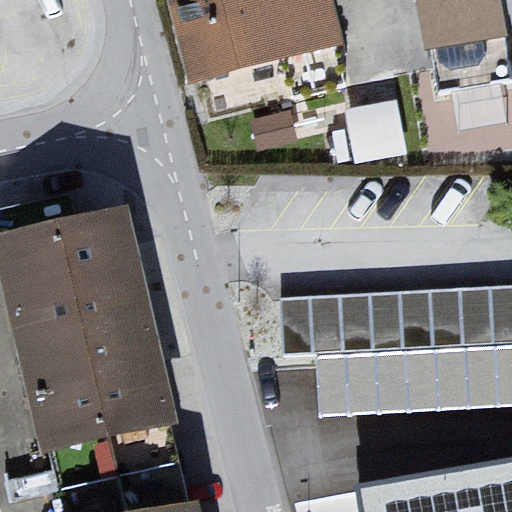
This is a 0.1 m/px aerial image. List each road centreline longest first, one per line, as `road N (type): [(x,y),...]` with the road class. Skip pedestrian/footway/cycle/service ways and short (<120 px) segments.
road 1 (residential): [(255,511),(153,122)]
road 2 (residential): [(0,155),(153,122)]
road 3 (residential): [(153,122),(122,0)]
